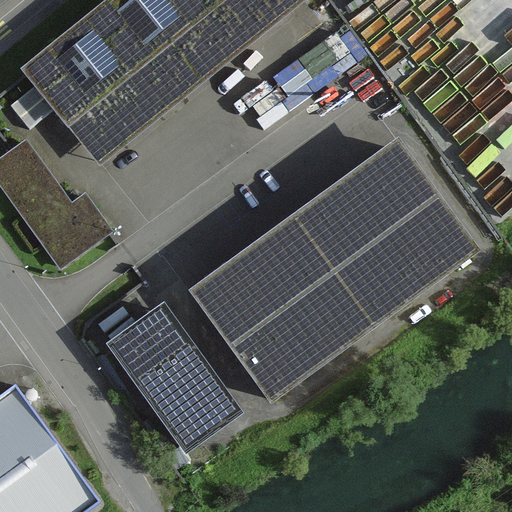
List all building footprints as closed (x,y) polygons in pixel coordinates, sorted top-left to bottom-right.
[(106,163),(299,6),(294,0),(110,0),(27,67),(106,163)] [(76,197),(63,206),(53,192),(24,148),(0,164),(0,185),(60,274),(107,243),(76,197)] [(277,404),(477,257),(400,154),(201,301),(277,404)] [(245,416),(164,305),(106,347),(187,458),(245,416)] [(0,511),(95,511),(97,511),(8,390),(0,395),(0,511)]
